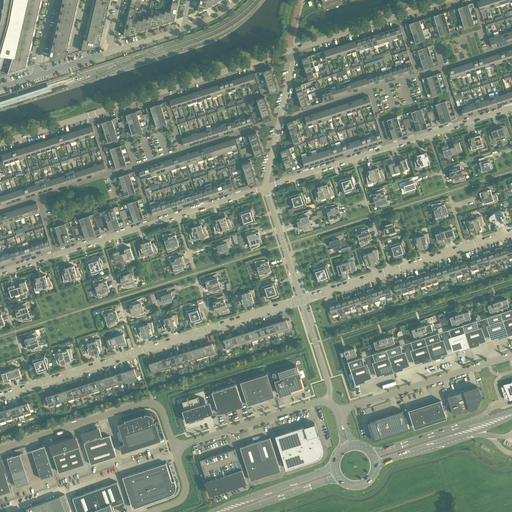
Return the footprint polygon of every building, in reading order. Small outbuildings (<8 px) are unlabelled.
[(4,0),(1,19),(0,21),(0,76),(26,68),(41,0),(4,0)] [(62,0),(49,60),(100,44),(109,0),(62,0)] [(200,0),(198,10),(203,8),(208,6),(205,1),(206,0),(200,0)] [(332,5),(330,0),(321,0),(324,8),(332,6),(332,5)] [(485,9),(482,0),(480,0),(477,1),(480,10),(485,9)] [(487,0),(482,0),(485,9),(490,7),(490,8),(491,8),(487,0)] [(493,0),(487,0),(491,8),(495,7),(493,0)] [(472,3),(463,6),(466,16),(471,14),(469,8),(474,7),(472,3)] [(459,11),(461,17),(466,16),(463,6),(453,9),(454,13),(459,11)] [(171,7),(170,11),(168,21),(174,19),(177,8),(171,7)] [(448,11),(438,14),(442,24),(447,22),(445,16),(449,14),(448,11)] [(435,19),(437,25),(442,24),(438,14),(429,17),(430,21),(435,19)] [(471,14),(466,16),(469,26),(479,23),(478,19),(473,20),(471,14)] [(466,16),(461,17),(463,24),(458,25),(459,29),(469,26),(466,16)] [(424,18),(414,21),(417,31),(423,30),(421,24),(425,22),(424,18)] [(410,27),(412,33),(417,31),(414,21),(405,25),(406,28),(410,27)] [(447,22),(442,24),(445,34),(455,31),(453,27),(449,28),(447,22)] [(132,24),(126,23),(124,35),(130,33),(132,24)] [(442,24),(437,25),(439,31),(438,32),(438,31),(437,31),(437,32),(434,33),(435,37),(445,34),(442,24)] [(399,40),(404,39),(400,26),(395,28),(398,38),(399,40)] [(395,28),(390,29),(393,40),(398,38),(395,28)] [(390,29),(385,31),(388,41),(393,40),(390,29)] [(423,30),(417,31),(421,41),(430,38),(429,35),(425,36),(423,30)] [(385,31),(380,33),(383,43),(388,41),(385,31)] [(417,31),(412,33),(414,39),(410,41),(411,45),(421,41),(417,31)] [(380,33),(375,34),(378,44),(383,43),(380,33)] [(375,34),(370,36),(374,46),(378,44),(375,34)] [(370,36),(365,37),(369,47),(374,46),(370,36)] [(365,37),(361,39),(364,49),(369,47),(365,37)] [(497,46),(494,37),(489,38),(492,47),(497,46)] [(364,49),(361,39),(355,40),(359,51),(364,49)] [(432,45),(423,48),(426,58),(431,56),(429,50),(434,48),(432,45)] [(419,53),(421,59),(426,58),(423,48),(413,51),(414,55),(419,53)] [(303,63),(303,64),(313,61),(311,55),(301,58),(302,58),(304,63),(303,63)] [(431,56),(426,58),(429,68),(439,65),(438,61),(433,62),(431,56)] [(426,58),(421,59),(423,65),(418,67),(419,71),(429,68),(426,58)] [(414,72),(410,59),(405,61),(406,64),(409,73),(414,72)] [(305,69),(314,66),(313,61),(303,64),(304,63),(306,69),(305,69)] [(307,74),(316,71),(314,66),(305,69),(306,69),(307,74)] [(387,70),(390,80),(395,78),(392,69),(391,66),(386,68),(387,70)] [(263,71),(265,76),(273,73),(271,68),(263,70),(263,71)] [(316,71),(307,74),(307,75),(308,74),(309,79),(308,80),(309,80),(318,77),(316,71)] [(441,72),(432,75),(435,85),(440,83),(438,78),(442,76),(442,77),(443,76),(441,72)] [(265,76),(266,81),(274,79),(273,73),(265,76)] [(375,84),(372,75),(367,76),(370,87),(371,86),(370,86),(375,84)] [(428,81),(430,87),(435,85),(432,75),(422,78),(423,83),(423,82),(428,81)] [(365,78),(360,80),(363,88),(368,87),(365,78)] [(266,81),(268,87),(276,84),(274,79),(266,81)] [(297,92),(306,89),(304,83),(295,86),(295,87),(296,87),(297,92)] [(442,89),(440,83),(435,85),(438,95),(447,92),(446,87),(446,88),(442,89)] [(276,84),(268,87),(270,92),(270,93),(278,90),(276,84)] [(435,85),(430,87),(428,87),(428,89),(430,88),(431,92),(427,94),(427,93),(428,98),(438,95),(435,85)] [(326,91),(329,99),(334,98),(331,89),(330,87),(326,88),(326,91)] [(298,97),(308,94),(306,89),(297,92),(298,92),(299,97),(298,97)] [(300,103),(310,100),(308,94),(298,97),(299,98),(299,97),(301,102),(300,103)] [(256,99),(258,104),(266,102),(264,96),(256,99)] [(450,99),(440,102),(443,112),(448,110),(447,105),(451,103),(450,99)] [(310,100),(300,103),(301,103),(303,108),(302,108),(302,109),(311,106),(310,100)] [(165,102),(155,105),(158,115),(164,113),(162,107),(166,106),(165,102)] [(258,104),(260,110),(268,107),(266,102),(258,104)] [(436,108),(438,113),(443,112),(440,102),(430,105),(432,109),(436,108)] [(468,114),(466,106),(465,107),(464,104),(460,105),(461,108),(463,116),(468,114)] [(151,110),(153,117),(158,115),(155,105),(146,108),(147,112),(151,110)] [(260,110),(261,115),(270,113),(268,107),(260,110)] [(416,110),(419,120),(424,118),(422,112),(427,111),(426,107),(416,110)] [(141,110),(131,113),(134,123),(139,121),(137,115),(142,113),(141,110)] [(412,116),(414,121),(419,120),(416,110),(406,113),(408,117),(412,116)] [(448,110),(443,112),(446,121),(456,118),(455,114),(454,114),(450,116),(448,110)] [(443,112),(438,113),(440,119),(436,120),(435,120),(437,125),(446,121),(443,112)] [(127,118),(129,124),(134,123),(131,113),(121,116),(122,120),(127,118)] [(164,113),(158,115),(162,125),(171,122),(170,118),(166,119),(164,113)] [(270,113),(261,115),(263,121),(271,118),(270,113)] [(158,115),(153,117),(155,123),(151,124),(152,128),(162,125),(158,115)] [(401,115),(392,118),(395,127),(400,126),(398,120),(402,119),(403,119),(401,115)] [(116,117),(107,120),(110,130),(115,129),(113,123),(118,121),(116,117)] [(388,123),(390,129),(395,127),(392,118),(382,121),(383,125),(384,125),(383,125),(388,123)] [(426,123),(424,118),(419,120),(422,129),(432,126),(430,122),(426,123)] [(288,127),(288,128),(298,125),(296,119),(287,122),(288,122),(289,127),(288,127)] [(103,126),(105,132),(110,130),(107,120),(97,124),(98,127),(103,126)] [(419,120),(414,121),(416,127),(411,128),(412,132),(422,129),(419,120)] [(141,127),(139,121),(134,123),(137,133),(147,130),(146,126),(141,127)] [(134,123),(129,124),(131,130),(126,132),(128,136),(137,133),(134,123)] [(290,133),(300,130),(298,125),(288,128),(289,128),(291,133),(290,133)] [(502,127),(497,129),(500,139),(505,137),(506,139),(510,136),(506,125),(502,126),(502,127)] [(402,131),(400,126),(395,127),(398,137),(408,134),(406,130),(402,131)] [(395,127),(390,129),(391,135),(387,136),(388,140),(398,137),(395,127)] [(115,129),(110,130),(113,140),(123,137),(122,134),(117,135),(115,129)] [(500,139),(497,129),(492,131),(491,129),(487,132),(491,142),(495,142),(495,140),(500,139)] [(110,130),(105,132),(107,138),(102,140),(103,144),(113,140),(110,130)] [(292,138),(301,135),(300,130),(290,133),(291,133),(293,138),(292,138)] [(248,135),(250,140),(258,137),(256,132),(248,134),(248,135)] [(301,135),(292,138),(292,139),(293,138),(294,143),(294,144),(303,141),(301,135)] [(480,135),(474,137),(477,147),(482,146),(483,149),(487,148),(483,136),(480,137),(480,135)] [(250,140),(252,146),(260,143),(258,137),(250,140)] [(477,147),(474,137),(468,138),(469,141),(466,142),(469,153),(474,152),(473,149),(477,147)] [(234,139),(229,141),(232,150),(237,148),(234,139)] [(454,146),(451,147),(453,154),(462,151),(459,141),(453,143),(454,146)] [(252,146),(253,151),(262,148),(260,143),(252,146)] [(125,144),(115,147),(118,157),(123,155),(121,149),(126,147),(125,144)] [(453,154),(451,147),(448,148),(448,145),(442,147),(445,156),(453,154)] [(111,152),(113,158),(118,157),(115,147),(105,150),(107,154),(111,152)] [(282,156),(291,153),(289,147),(280,150),(280,151),(281,151),(283,156),(282,156)] [(262,148),(253,151),(255,156),(255,157),(263,154),(262,148)] [(426,152),(421,154),(424,165),(429,163),(429,165),(433,163),(429,154),(427,155),(426,152)] [(193,162),(190,153),(185,155),(188,164),(193,162)] [(284,161),(284,162),(293,159),(291,153),(282,156),(283,156),(284,161)] [(424,165),(421,154),(415,155),(416,158),(414,159),(414,158),(416,168),(420,168),(420,166),(424,165)] [(123,155),(118,157),(121,167),(131,164),(130,160),(125,161),(123,155)] [(183,155),(178,157),(181,166),(186,165),(183,156),(183,155)] [(118,157),(113,158),(115,164),(111,166),(112,170),(121,167),(118,157)] [(478,159),(482,171),(491,168),(489,164),(489,160),(489,161),(486,161),(484,157),(478,159)] [(285,167),(295,164),(293,159),(284,162),(284,161),(286,167),(285,167)] [(400,163),(398,164),(400,171),(408,168),(405,159),(399,160),(400,163)] [(250,160),(238,164),(240,170),(243,169),(251,166),(250,160)] [(163,162),(158,163),(162,174),(167,173),(166,171),(163,162)] [(400,171),(398,164),(395,165),(394,162),(388,164),(391,174),(400,171)] [(449,170),(451,175),(462,171),(460,167),(462,166),(460,162),(451,167),(452,169),(449,170)] [(158,163),(153,165),(156,174),(161,172),(162,174),(158,163)] [(295,164),(285,167),(286,167),(288,172),(287,172),(287,173),(297,170),(295,164)] [(253,171),(251,166),(243,169),(240,170),(242,175),(245,174),(253,171)] [(147,177),(144,168),(138,170),(139,170),(141,179),(147,177)] [(378,168),(372,169),(376,180),(380,179),(381,180),(385,178),(381,169),(379,170),(378,168)] [(376,180),(372,169),(367,171),(368,173),(366,174),(367,184),(372,183),(372,182),(376,180)] [(134,171),(124,174),(127,184),(132,182),(130,177),(135,175),(135,176),(134,171)] [(245,174),(247,179),(255,177),(253,171),(245,174)] [(462,171),(451,175),(452,180),(455,179),(456,182),(466,180),(465,175),(463,176),(462,171)] [(120,180),(122,186),(127,184),(124,174),(114,177),(116,182),(116,181),(120,180)] [(343,193),(352,175),(351,175),(351,176),(349,175),(347,175),(345,176),(344,177),(344,178),(339,180),(341,185),(340,185),(340,187),(340,189),(341,191),(343,192),(343,193)] [(352,175),(343,193),(343,192),(345,193),(347,193),(349,192),(350,191),(350,190),(355,188),(353,183),(355,182),(355,181),(354,179),(353,177),(351,176),(352,175)] [(51,180),(50,180),(53,189),(58,187),(55,178),(52,180),(51,177),(50,177),(51,180)] [(255,177),(247,179),(248,185),(257,182),(255,177)] [(225,179),(229,191),(234,190),(234,189),(230,178),(225,179)] [(413,188),(416,187),(414,182),(411,183),(410,180),(399,183),(400,187),(404,187),(406,190),(407,190),(408,192),(414,190),(413,188)] [(226,181),(221,183),(224,193),(229,191),(226,181)] [(132,182),(127,184),(130,194),(140,191),(139,186),(138,186),(138,187),(134,188),(132,182)] [(210,183),(206,185),(210,198),(214,196),(210,183)] [(211,183),(210,183),(214,196),(219,195),(216,185),(212,187),(211,183)] [(127,184),(122,186),(124,191),(119,193),(119,192),(119,193),(120,197),(130,194),(127,184)] [(327,184),(322,186),(325,196),(329,195),(330,197),(334,195),(330,186),(328,186),(327,184)] [(479,192),(481,198),(492,194),(490,190),(494,189),(492,184),(481,188),(482,191),(480,192),(479,192)] [(206,186),(201,188),(205,199),(210,198),(206,185),(205,185),(206,186)] [(325,196),(322,186),(316,187),(317,190),(315,190),(317,200),(321,200),(321,198),(325,196)] [(373,194),(375,199),(386,196),(384,192),(386,191),(384,187),(375,191),(375,193),(373,194)] [(205,199),(201,188),(202,190),(197,192),(200,201),(199,201),(205,199)] [(190,194),(192,203),(198,201),(197,201),(195,192),(194,190),(189,192),(190,194)] [(289,195),(306,204),(305,204),(306,202),(306,200),(305,198),(304,197),(303,197),(301,192),(296,194),(296,192),(294,192),(292,193),(291,194),(289,196),(289,195)] [(184,194),(179,196),(183,206),(188,205),(184,194)] [(185,194),(184,194),(188,205),(192,203),(190,194),(185,195),(185,194)] [(492,194),(481,198),(483,203),(486,203),(487,206),(498,202),(497,198),(493,199),(492,194)] [(174,196),(178,208),(183,206),(179,195),(174,196)] [(306,204),(289,195),(289,196),(289,198),(289,200),(289,202),(290,203),(292,203),(293,208),(298,206),(299,208),(301,208),(303,207),(304,206),(305,204),(306,205),(306,204)] [(386,196),(375,199),(376,205),(379,204),(379,206),(389,204),(389,200),(387,200),(386,196)] [(142,198),(133,201),(136,211),(141,209),(139,204),(143,202),(144,202),(142,198)] [(165,201),(168,211),(173,209),(170,200),(166,202),(165,201)] [(129,207),(131,212),(136,211),(133,201),(123,204),(124,208),(125,208),(124,208),(129,207)] [(156,205),(158,214),(163,213),(160,201),(155,203),(156,205)] [(165,201),(160,202),(163,213),(168,211),(165,201)] [(37,202),(31,204),(34,213),(39,211),(37,202)] [(434,208),(435,213),(446,209),(444,204),(442,205),(441,202),(431,204),(432,209),(434,208)] [(327,210),(328,214),(339,211),(338,206),(335,206),(334,204),(329,205),(325,206),(325,210),(327,210)] [(153,216),(158,214),(156,205),(150,207),(153,215),(153,216)] [(118,206),(108,209),(111,219),(117,217),(115,211),(119,210),(118,206)] [(242,225),(251,208),(251,207),(251,208),(249,208),(247,208),(245,208),(244,209),(244,211),(239,212),(241,217),(239,218),(239,220),(240,221),(241,223),(243,224),(242,225)] [(251,208),(242,225),(243,225),(243,224),(245,225),(247,225),(248,224),(250,223),(250,222),(255,220),(253,215),(254,215),(254,213),(254,211),(253,209),(251,208)] [(104,215),(106,220),(111,219),(108,209),(99,212),(100,216),(104,215)] [(141,209),(136,211),(139,220),(148,217),(147,213),(143,215),(141,209)] [(446,209),(435,213),(436,217),(435,218),(437,222),(446,217),(445,215),(448,214),(446,209)] [(136,211),(131,212),(132,218),(128,219),(129,224),(139,220),(136,211)] [(297,219),(298,224),(309,220),(308,216),(310,216),(308,211),(298,216),(299,218),(297,219)] [(339,211),(328,214),(330,219),(328,219),(330,223),(339,219),(338,217),(341,216),(339,211)] [(500,223),(496,211),(490,216),(489,217),(489,218),(490,219),(491,220),(493,220),(493,222),(495,221),(496,224),(500,223)] [(504,211),(496,211),(500,223),(504,221),(503,219),(505,218),(505,216),(506,215),(507,214),(506,213),(506,212),(504,211)] [(94,214),(84,217),(87,226),(92,225),(90,219),(95,218),(94,214)] [(477,218),(472,219),(476,230),(481,229),(480,226),(483,226),(481,216),(476,216),(477,218)] [(80,222),(82,228),(87,226),(84,217),(74,220),(76,224),(80,222)] [(117,217),(111,219),(115,228),(124,225),(123,221),(118,222),(117,217)] [(225,217),(220,218),(223,229),(228,228),(228,229),(233,227),(228,218),(228,219),(226,219),(225,217)] [(223,229),(220,218),(215,220),(216,223),(214,223),(213,223),(215,233),(220,232),(219,231),(223,229)] [(111,219),(106,220),(108,226),(104,227),(103,227),(105,231),(115,228),(111,219)] [(476,230),(472,219),(468,221),(467,219),(463,221),(468,230),(470,230),(471,232),(476,230)] [(309,220),(298,224),(300,229),(303,228),(303,231),(313,229),(312,224),(311,225),(309,220)] [(69,221),(60,224),(63,234),(68,233),(66,227),(70,226),(71,226),(69,221)] [(388,233),(389,236),(400,232),(399,228),(395,229),(394,225),(393,226),(391,223),(386,225),(386,228),(384,228),(385,233),(388,233)] [(56,230),(58,236),(63,234),(60,224),(50,228),(51,232),(52,232),(56,230)] [(201,224),(196,226),(199,237),(204,236),(204,237),(208,235),(204,226),(202,227),(201,224)] [(92,225),(87,226),(90,236),(100,233),(99,229),(98,229),(94,230),(92,225)] [(87,226),(82,228),(84,234),(80,235),(79,235),(81,239),(90,236),(87,226)] [(199,237),(196,226),(190,228),(191,230),(189,231),(191,241),(195,240),(195,238),(199,237)] [(357,233),(359,237),(370,234),(368,228),(366,229),(365,227),(355,229),(356,233),(357,233)] [(452,228),(443,231),(446,237),(448,236),(449,239),(455,237),(452,228)] [(248,236),(249,240),(260,236),(258,231),(256,232),(255,230),(245,231),(246,236),(248,236)] [(446,237),(443,231),(435,233),(438,243),(444,241),(443,238),(446,237)] [(68,233),(63,234),(66,244),(76,241),(74,236),(74,237),(70,238),(68,233)] [(165,239),(166,243),(177,239),(175,234),(173,235),(172,233),(162,234),(163,239),(165,239)] [(419,235),(423,247),(428,246),(427,243),(430,243),(428,233),(423,233),(424,235),(420,236),(419,235)] [(63,234),(58,236),(60,241),(55,243),(56,247),(66,244),(63,234)] [(340,240),(343,238),(342,234),(331,238),(332,241),(329,242),(331,247),(333,246),(334,248),(340,247),(340,244),(341,243),(340,240)] [(370,234),(359,237),(360,241),(359,242),(361,246),(370,242),(369,240),(371,239),(370,234)] [(423,247),(419,235),(419,237),(415,238),(414,236),(409,239),(410,243),(411,246),(413,245),(414,247),(417,247),(418,249),(423,247)] [(260,236),(249,240),(250,244),(249,245),(251,249),(260,245),(260,244),(260,245),(259,242),(262,242),(260,236)] [(48,238),(43,240),(46,250),(51,249),(48,238)] [(228,243),(231,241),(230,238),(219,241),(220,244),(217,245),(219,250),(221,249),(222,252),(228,250),(227,247),(229,247),(228,243)] [(177,239),(166,243),(167,247),(166,248),(168,252),(177,248),(176,246),(179,245),(177,239)] [(43,240),(38,242),(41,252),(46,250),(43,240)] [(393,258),(402,240),(401,241),(400,241),(398,240),(397,241),(395,241),(394,242),(394,243),(389,245),(391,250),(390,251),(390,252),(390,254),(391,255),(392,256),(393,257),(393,258)] [(402,240),(393,258),(393,257),(395,258),(396,258),(398,258),(399,257),(400,256),(400,255),(405,253),(403,248),(405,248),(405,246),(404,245),(404,243),(403,242),(401,241),(402,241),(402,240)] [(150,241),(145,242),(149,253),(153,252),(153,253),(158,251),(155,246),(157,244),(156,242),(153,243),(153,242),(153,243),(151,243),(150,241)] [(38,242),(33,243),(37,253),(41,252),(38,242)] [(149,253),(145,242),(140,244),(141,247),(139,247),(138,247),(140,257),(145,256),(144,255),(149,253)] [(33,243),(28,245),(32,255),(37,253),(33,243)] [(22,258),(27,256),(24,246),(23,244),(18,246),(19,248),(22,258)] [(28,245),(24,246),(27,256),(32,255),(28,245)] [(125,253),(123,254),(124,259),(133,257),(130,247),(124,249),(125,253)] [(501,247),(498,248),(502,261),(508,259),(505,249),(502,250),(501,247)] [(19,248),(14,249),(17,260),(22,258),(19,248)] [(496,252),(493,253),(496,263),(502,261),(498,248),(495,249),(496,252)] [(14,249),(9,251),(12,261),(17,260),(14,249)] [(373,251),(369,253),(372,264),(377,262),(377,260),(379,259),(377,249),(373,250),(373,251)] [(489,250),(486,251),(490,264),(496,263),(493,253),(490,253),(489,250)] [(9,251),(4,253),(7,263),(12,261),(9,251)] [(124,259),(123,254),(120,254),(119,251),(113,253),(116,262),(124,259)] [(484,255),(481,256),(484,266),(490,264),(486,251),(483,252),(484,255)] [(372,264),(369,253),(364,254),(364,253),(359,255),(364,264),(366,263),(367,266),(372,264)] [(171,260),(173,264),(184,261),(182,256),(179,256),(179,254),(169,256),(170,260),(171,260)] [(477,254),(474,255),(478,268),(484,266),(481,256),(478,257),(477,254)] [(478,268),(474,255),(471,256),(472,259),(469,260),(469,261),(467,262),(468,265),(469,268),(470,270),(472,269),(472,270),(478,268)] [(90,274),(99,257),(99,256),(99,257),(97,257),(95,257),(93,257),(91,258),(92,260),(87,261),(88,266),(87,267),(87,269),(88,270),(89,272),(90,273),(90,274)] [(99,257),(90,274),(91,273),(92,274),(94,274),(96,273),(98,272),(97,271),(102,269),(101,264),(102,264),(102,262),(101,260),(100,258),(99,257)] [(257,265),(258,269),(269,266),(268,261),(265,262),(264,259),(265,259),(255,261),(255,265),(257,265)] [(353,259),(345,262),(347,269),(350,268),(351,271),(356,269),(353,259)] [(461,260),(458,261),(462,274),(468,272),(467,269),(469,268),(468,265),(467,262),(465,262),(462,263),(461,260)] [(184,261),(173,264),(174,269),(173,269),(175,274),(184,269),(183,269),(183,267),(185,266),(184,261)] [(456,264),(453,265),(456,275),(462,274),(458,261),(455,262),(456,264)] [(347,269),(345,262),(336,265),(339,274),(345,272),(344,270),(347,269)] [(449,263),(446,264),(450,277),(456,275),(453,265),(450,266),(449,263)] [(444,268),(441,269),(444,279),(450,277),(446,264),(443,265),(444,268)] [(74,265),(69,267),(72,278),(76,276),(77,278),(81,276),(81,274),(83,273),(81,270),(79,271),(77,267),(75,268),(74,265)] [(316,282),(317,282),(325,265),(325,266),(324,265),(322,265),(320,265),(319,266),(318,267),(318,268),(313,270),(315,275),(313,275),(313,277),(314,278),(314,280),(315,281),(317,282),(316,282)] [(325,265),(317,282),(319,282),(320,282),(322,282),(323,282),(324,281),(324,279),(329,278),(327,273),(329,272),(329,271),(328,269),(328,268),(327,267),(325,266),(326,265),(325,265)] [(269,266),(258,269),(260,274),(258,274),(260,279),(269,274),(268,272),(271,271),(269,266)] [(72,278),(69,267),(63,269),(64,271),(62,272),(64,282),(68,281),(68,279),(72,278)] [(437,267),(434,268),(438,281),(444,279),(441,269),(438,270),(437,267)] [(120,276),(122,281),(133,277),(132,273),(133,272),(131,268),(122,272),(122,273),(123,275),(120,276)] [(432,272),(429,273),(432,283),(438,281),(434,268),(431,269),(432,272)] [(425,271),(422,272),(426,285),(432,283),(429,273),(426,274),(425,271)] [(420,276),(417,277),(420,287),(426,285),(422,272),(419,273),(420,276)] [(206,281),(208,286),(218,282),(217,278),(219,277),(217,273),(208,277),(208,278),(209,280),(206,281)] [(45,275),(40,276),(43,287),(48,286),(48,287),(52,285),(48,276),(48,277),(46,277),(45,275)] [(413,275),(410,276),(414,289),(420,287),(417,277),(414,278),(413,275)] [(43,287),(40,276),(35,278),(35,281),(33,281),(35,291),(39,290),(39,289),(43,287)] [(408,280),(405,281),(408,291),(414,289),(410,276),(407,277),(408,280)] [(133,277),(122,281),(124,286),(126,285),(127,287),(127,288),(137,286),(136,281),(134,282),(133,277)] [(95,285),(97,289),(108,285),(106,280),(103,281),(103,279),(93,280),(94,285),(95,285)] [(401,279),(398,280),(402,293),(408,291),(405,281),(402,282),(401,279)] [(402,293),(398,280),(395,281),(396,284),(393,285),(396,295),(402,293)] [(21,286),(18,287),(20,293),(28,290),(25,281),(19,283),(21,286)] [(218,282),(208,286),(209,291),(212,290),(213,292),(212,292),(212,293),(222,291),(221,286),(220,287),(218,282)] [(262,285),(279,294),(279,292),(279,290),(279,288),(278,287),(276,287),(275,282),(270,284),(269,282),(267,282),(265,283),(264,284),(263,286),(262,285)] [(20,293),(18,287),(15,288),(14,284),(8,286),(11,296),(20,293)] [(385,284),(382,285),(386,298),(392,296),(389,286),(386,287),(385,284)] [(108,285),(97,289),(98,293),(97,294),(99,298),(108,294),(107,293),(107,294),(107,291),(109,291),(108,285)] [(279,294),(262,285),(262,286),(262,288),(262,290),(262,292),(264,293),(265,293),(266,298),(272,296),(272,298),(274,298),(276,297),(277,296),(278,294),(279,295),(279,294)] [(380,289),(377,290),(380,300),(386,298),(382,285),(379,286),(380,289)] [(373,288),(370,289),(374,302),(380,300),(377,290),(374,291),(373,288)] [(249,291),(245,293),(249,304),(254,302),(253,299),(255,299),(254,289),(249,290),(249,291)] [(368,293),(365,294),(368,304),(374,302),(370,289),(367,290),(368,293)] [(171,298),(173,298),(171,292),(169,293),(168,290),(157,294),(158,297),(162,297),(163,301),(164,300),(165,303),(171,300),(171,298)] [(361,292),(358,293),(362,306),(368,304),(365,294),(362,295),(361,292)] [(249,304),(245,293),(241,294),(240,293),(236,294),(240,304),(241,303),(243,303),(243,305),(249,304)] [(356,297),(353,298),(357,309),(356,308),(362,306),(358,293),(355,294),(356,297)] [(213,302),(214,307),(225,304),(224,299),(225,299),(223,295),(214,299),(215,299),(215,301),(213,302)] [(349,296),(346,297),(350,310),(356,308),(356,310),(357,309),(353,298),(350,299),(349,296)] [(344,301),(341,301),(344,311),(350,310),(346,297),(343,298),(344,301)] [(130,305),(131,310),(142,307),(141,302),(142,302),(140,298),(131,302),(132,302),(132,304),(130,305)] [(337,299),(334,300),(338,313),(344,311),(341,301),(338,302),(337,299)] [(497,301),(500,312),(508,309),(507,307),(509,306),(507,299),(501,301),(501,300),(497,301)] [(338,313),(334,300),(331,301),(332,304),(329,305),(329,306),(328,307),(329,309),(330,309),(330,311),(329,311),(330,314),(331,314),(332,315),(338,313)] [(493,314),(500,312),(497,301),(493,302),(493,303),(488,305),(490,312),(487,313),(488,313),(489,316),(493,314)] [(16,309),(17,314),(28,311),(27,307),(28,306),(26,302),(17,306),(18,306),(18,308),(16,309)] [(225,304),(214,307),(216,312),(219,312),(219,314),(229,312),(228,308),(227,308),(225,304)] [(186,310),(203,319),(202,318),(203,317),(203,315),(203,313),(201,311),(200,312),(198,306),(193,308),(193,307),(191,307),(189,307),(188,309),(186,310)] [(142,307),(131,310),(133,316),(136,315),(136,317),(146,315),(145,311),(144,311),(142,307)] [(105,314),(106,318),(117,315),(115,310),(113,311),(112,308),(102,310),(103,314),(105,314)] [(503,320),(511,316),(511,308),(508,309),(500,312),(503,320)] [(203,319),(186,310),(186,312),(186,314),(186,316),(187,318),(189,317),(190,322),(195,321),(196,322),(198,322),(200,321),(201,320),(202,319),(203,319)] [(28,311),(17,314),(19,320),(22,319),(22,321),(32,319),(31,315),(30,315),(28,311)] [(459,313),(462,324),(470,322),(469,319),(471,318),(468,311),(463,313),(462,312),(459,313)] [(503,320),(500,312),(493,314),(489,316),(486,316),(486,317),(487,317),(489,324),(503,320)] [(455,326),(462,324),(459,313),(455,314),(455,315),(450,317),(452,324),(454,324),(455,326)] [(172,316),(168,317),(171,328),(177,327),(176,324),(178,323),(178,324),(176,314),(172,315),(172,316)] [(117,315),(106,318),(108,323),(106,323),(108,328),(117,323),(116,321),(119,320),(117,315)] [(511,316),(503,320),(508,335),(511,334),(511,316)] [(171,328),(168,317),(164,319),(163,317),(159,319),(163,328),(165,327),(166,330),(171,328)] [(282,317),(279,318),(283,331),(289,329),(289,327),(291,326),(290,320),(287,321),(286,319),(284,320),(283,317),(282,318),(282,317)] [(275,323),(273,323),(277,333),(283,331),(279,318),(276,319),(275,320),(275,323)] [(476,320),(470,322),(462,324),(465,332),(478,327),(476,320)] [(503,320),(489,324),(486,325),(491,339),(498,337),(498,339),(508,335),(503,320)] [(148,324),(144,325),(147,336),(152,335),(151,332),(153,331),(154,331),(152,321),(148,322),(148,324)] [(269,321),(266,322),(270,335),(277,333),(273,323),(272,324),(271,321),(269,322),(269,321)] [(263,327),(261,327),(264,337),(270,335),(266,322),(263,323),(263,324),(262,324),(263,327)] [(420,325),(424,336),(432,334),(431,331),(433,330),(430,323),(425,325),(424,324),(420,325)] [(465,332),(462,324),(449,328),(451,336),(465,332)] [(147,336),(144,325),(139,327),(139,325),(134,327),(139,336),(141,335),(142,338),(147,336)] [(257,325),(254,326),(258,339),(264,337),(261,327),(259,328),(258,325),(257,326),(257,325)] [(417,339),(424,336),(420,325),(417,327),(417,328),(411,329),(414,337),(416,336),(417,339)] [(250,331),(248,331),(251,341),(258,339),(254,326),(251,327),(251,328),(249,328),(250,331)] [(478,327),(465,332),(470,348),(479,345),(479,343),(486,341),(481,327),(478,327)] [(244,329),(241,330),(245,343),(251,341),(248,331),(247,332),(246,329),(244,330),(244,329)] [(237,335),(236,335),(239,345),(245,343),(241,330),(238,331),(238,332),(237,332),(237,335)] [(25,339),(27,344),(38,340),(36,336),(38,335),(36,331),(27,336),(28,338),(25,339)] [(432,334),(424,336),(426,344),(440,340),(438,332),(432,334)] [(465,332),(451,336),(448,337),(453,351),(460,349),(460,351),(470,348),(465,332)] [(232,333),(229,334),(233,347),(239,345),(236,335),(234,336),(233,333),(232,334),(232,333)] [(123,334),(115,336),(116,342),(119,341),(120,345),(126,343),(123,334)] [(233,347),(229,334),(225,335),(225,336),(224,336),(225,339),(223,339),(224,341),(221,342),(222,345),(223,348),(225,347),(226,349),(233,347)] [(116,342),(115,336),(106,339),(109,348),(115,347),(114,343),(116,342)] [(383,338),(386,349),(393,346),(393,343),(395,343),(392,336),(387,337),(386,337),(383,338)] [(426,344),(424,336),(417,339),(410,341),(413,349),(426,344)] [(96,341),(91,342),(95,353),(100,351),(99,349),(101,348),(102,348),(100,338),(95,339),(96,341)] [(386,349),(383,338),(379,339),(379,340),(373,342),(376,349),(377,348),(378,351),(386,349)] [(440,340),(426,344),(432,360),(441,357),(441,355),(448,353),(443,339),(440,340)] [(38,340),(27,344),(28,349),(31,348),(32,350),(32,351),(41,349),(41,344),(39,345),(38,340)] [(208,341),(205,342),(209,355),(215,353),(214,351),(217,350),(215,344),(213,345),(212,343),(210,344),(209,341),(208,341)] [(95,353),(91,342),(87,343),(86,342),(82,344),(86,353),(87,353),(89,352),(90,355),(95,353)] [(201,347),(199,347),(202,357),(209,355),(205,342),(201,343),(202,343),(200,344),(201,347)] [(400,344),(393,346),(386,349),(389,356),(402,352),(400,344)] [(426,344),(413,349),(410,349),(415,363),(421,361),(422,363),(432,360),(426,344)] [(195,345),(192,346),(196,359),(202,357),(199,347),(198,348),(196,345),(195,345)] [(188,351),(187,351),(190,361),(196,359),(192,346),(189,347),(188,348),(188,351)] [(66,350),(62,351),(66,362),(71,361),(70,358),(72,357),(72,358),(72,357),(71,348),(66,348),(66,350)] [(348,361),(355,359),(354,356),(356,355),(354,348),(349,350),(348,349),(344,350),(345,355),(346,355),(348,361)] [(182,349),(179,350),(183,363),(190,361),(187,351),(185,352),(184,349),(183,349),(182,349)] [(389,356),(386,349),(372,353),(375,361),(389,356)] [(176,355),(174,355),(177,365),(183,363),(179,350),(176,351),(175,352),(176,355)] [(66,362),(62,351),(58,353),(57,351),(53,353),(57,362),(58,362),(60,361),(61,364),(66,362)] [(402,352),(389,356),(394,372),(403,369),(403,367),(409,365),(405,351),(402,352)] [(170,353),(167,354),(171,367),(177,365),(174,355),(172,356),(171,353),(170,353)] [(163,359),(162,359),(165,369),(171,367),(167,354),(164,355),(163,356),(163,359)] [(35,373),(44,355),(44,356),(42,355),(40,355),(38,356),(37,357),(37,358),(32,360),(34,365),(32,366),(32,367),(33,369),(34,371),(36,372),(35,373)] [(44,355),(35,373),(36,373),(36,372),(38,373),(40,373),(41,372),(43,371),(43,370),(48,368),(46,363),(47,363),(47,361),(47,359),(46,357),(44,356),(44,355)] [(362,356),(355,359),(348,361),(350,369),(364,364),(362,356)] [(375,361),(372,362),(376,376),(383,373),(384,375),(394,372),(389,356),(375,361)] [(157,357),(154,358),(158,371),(165,369),(162,359),(160,360),(159,357),(157,358),(157,357)] [(158,371),(154,358),(151,359),(151,360),(150,360),(151,363),(149,363),(149,365),(146,366),(148,372),(151,371),(152,373),(158,371)] [(364,364),(350,369),(355,385),(366,381),(366,379),(371,377),(367,363),(364,364)] [(272,372),(279,394),(295,389),(294,386),(302,384),(296,365),(272,372)] [(130,366),(126,367),(130,380),(137,378),(136,376),(139,375),(137,369),(134,370),(134,368),(132,369),(131,366),(130,366)] [(18,367),(10,370),(12,376),(14,375),(16,379),(21,377),(18,367)] [(123,372),(121,372),(124,382),(130,380),(126,367),(123,368),(122,369),(123,372)] [(12,376),(10,370),(1,373),(4,382),(10,380),(9,377),(12,376)] [(117,370),(114,371),(118,384),(124,382),(121,372),(120,373),(118,370),(117,370)] [(110,376),(109,376),(112,386),(118,384),(114,371),(111,372),(110,373),(110,376)] [(274,396),(267,373),(267,374),(256,378),(255,377),(255,378),(253,379),(253,378),(252,378),(252,379),(241,382),(241,381),(241,382),(248,405),(248,404),(259,400),(260,401),(260,400),(262,399),(262,400),(263,400),(262,399),(274,395),(274,396)] [(104,374),(101,375),(105,388),(112,386),(109,376),(107,377),(106,374),(105,375),(104,374)] [(98,380),(96,380),(99,390),(105,388),(101,375),(98,376),(98,377),(97,377),(98,380)] [(92,378),(89,379),(93,392),(99,390),(96,380),(94,381),(93,378),(92,379),(92,378)] [(85,384),(83,384),(86,394),(93,392),(89,379),(86,380),(86,381),(85,381),(85,384)] [(79,382),(76,383),(80,396),(86,394),(83,384),(82,385),(81,382),(79,383),(79,382)] [(511,382),(501,387),(505,399),(511,397),(511,382)] [(73,388),(71,388),(74,398),(80,396),(76,383),(73,384),(73,385),(72,385),(73,388)] [(212,392),(219,413),(222,412),(227,410),(243,405),(236,384),(212,392)] [(67,386),(64,387),(68,400),(74,398),(71,388),(69,389),(68,386),(67,387),(67,386)] [(478,386),(447,396),(453,414),(475,407),(481,395),(478,386)] [(60,392),(58,392),(61,402),(68,400),(64,387),(61,388),(61,389),(59,389),(60,392)] [(54,390),(51,391),(55,404),(61,402),(58,392),(57,393),(55,390),(54,391),(54,390)] [(55,404),(51,391),(48,392),(48,393),(47,393),(47,396),(46,396),(46,398),(43,399),(45,405),(48,404),(49,406),(55,404)] [(185,421),(188,420),(189,423),(205,418),(204,415),(213,412),(209,401),(200,403),(198,396),(182,401),(185,408),(181,409),(185,421)] [(23,400),(20,401),(24,414),(31,412),(30,410),(33,409),(31,403),(28,404),(28,402),(26,403),(25,400),(23,401),(23,400)] [(17,406),(15,406),(18,416),(24,414),(20,401),(17,402),(17,403),(16,403),(17,406)] [(412,421),(414,427),(446,416),(444,410),(445,410),(444,407),(444,405),(443,406),(441,401),(409,412),(409,411),(410,416),(409,417),(410,419),(411,421),(412,421)] [(11,404),(8,405),(13,421),(12,418),(18,416),(15,406),(13,407),(12,404),(11,405),(11,404)] [(4,410),(2,410),(5,420),(6,420),(6,423),(13,421),(8,405),(5,406),(5,407),(3,407),(4,410)] [(368,422),(373,440),(408,428),(402,410),(370,421),(368,422)] [(121,448),(122,452),(161,439),(155,421),(154,421),(153,419),(154,418),(153,417),(152,416),(151,415),(149,414),(147,413),(146,413),(144,413),(145,415),(118,423),(126,446),(121,448)] [(283,455),(287,467),(315,458),(317,457),(319,456),(320,454),(321,452),(321,450),(321,448),(316,434),(318,434),(314,423),(304,426),(276,435),(282,455),(283,455)] [(116,456),(113,444),(110,435),(101,438),(98,429),(82,434),(85,443),(84,443),(91,464),(116,456)] [(76,436),(50,444),(53,454),(59,472),(85,463),(76,436)] [(280,469),(270,437),(240,447),(250,479),(280,469)] [(32,450),(41,479),(54,475),(44,446),(32,450)] [(241,469),(235,448),(200,460),(207,481),(206,481),(211,496),(248,484),(242,470),(241,469)] [(7,458),(16,487),(29,482),(20,453),(7,458)] [(0,493),(11,490),(4,466),(0,467),(0,493)] [(171,480),(166,466),(154,470),(152,466),(122,477),(128,496),(129,499),(130,498),(129,496),(139,492),(143,505),(170,495),(171,494),(172,494),(173,493),(174,492),(174,491),(175,490),(175,489),(176,488),(176,487),(176,486),(176,485),(176,484),(175,483),(175,482),(174,479),(172,480),(171,480)] [(115,511),(113,505),(124,501),(117,482),(73,497),(78,511),(115,511)] [(70,511),(64,494),(26,508),(26,506),(21,508),(22,510),(25,509),(25,511),(70,511)]
